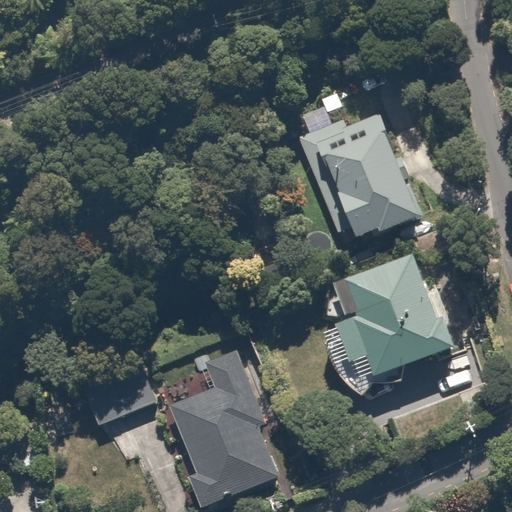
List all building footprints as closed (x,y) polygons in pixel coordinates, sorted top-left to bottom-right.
[(330,191),(349,238),(419,209),(406,178),(397,182),(374,129),(322,151),(337,188),(330,191)] [(314,332),(341,401),(406,375),(401,363),(458,340),(445,307),(431,313),(408,255),(327,287),(341,322),(314,332)] [(265,420),(233,346),(194,363),(206,390),(166,408),(193,472),(184,476),(198,509),(276,475),(255,425),(265,420)] [(155,403),(145,380),(87,403),(96,426),(155,403)] [(167,444),(150,449),(158,476),(176,471),(167,444)]
